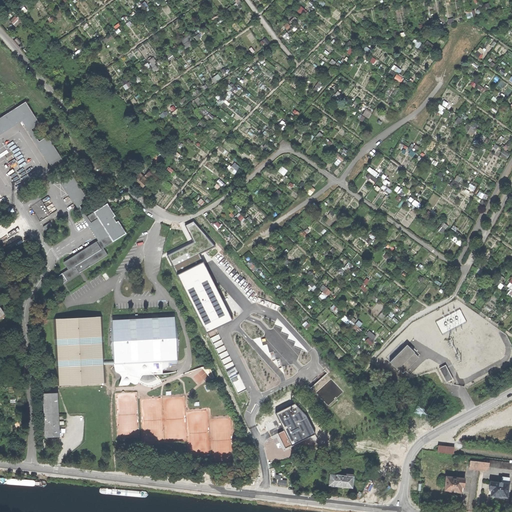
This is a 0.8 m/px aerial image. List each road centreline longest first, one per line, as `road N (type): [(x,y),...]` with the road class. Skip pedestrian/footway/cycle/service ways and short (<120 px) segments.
road 1 (residential): [(0,462),(400,511)]
road 2 (residential): [(400,511),(418,444),(511,393)]
road 3 (unknown): [(476,225),(374,144)]
